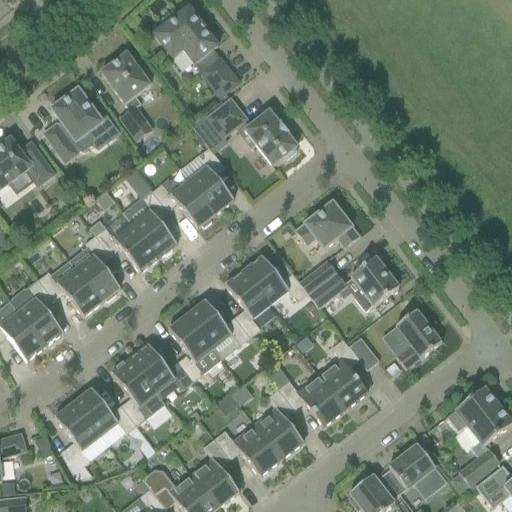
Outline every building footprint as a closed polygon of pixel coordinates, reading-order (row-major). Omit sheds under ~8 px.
[(218,102),(222,99),(238,87),(218,62),(217,63),(211,54),(217,50),(187,12),(177,19),(174,15),(160,26),(163,30),(152,38),(172,63),(182,55),(193,68),(194,67),(200,76),(199,77),(218,102)] [(119,122),(131,138),(136,145),(151,134),(135,112),(140,108),(134,101),(149,90),(137,74),(126,57),(122,60),(120,57),(111,64),(113,67),(100,76),(128,115),(119,122)] [(42,138),(64,167),(89,149),(90,141),(87,137),(102,126),(77,93),(73,95),(69,95),(63,99),(62,103),(50,113),(60,127),(56,129),(56,128),(42,138)] [(254,148),(271,170),(282,162),(284,165),(296,156),(294,153),(296,151),(286,138),(287,138),(279,128),(278,128),(268,115),(249,131),(244,125),(246,124),(230,103),(206,122),(222,143),(235,132),(250,152),(254,148)] [(0,194),(25,176),(36,191),(53,178),(44,166),(32,150),(21,158),(9,143),(0,149),(0,194)] [(224,172),(211,156),(208,152),(197,160),(206,171),(188,185),(214,219),(233,205),(213,180),(224,172)] [(214,219),(188,185),(178,192),(173,185),(166,185),(161,188),(151,196),(166,216),(176,209),(196,233),(201,230),(202,232),(210,226),(209,223),(214,219)] [(151,196),(122,218),(131,229),(157,263),(163,259),(165,260),(171,255),(170,253),(176,249),(157,224),(166,216),(151,196)] [(336,207),(333,209),(331,207),(294,235),(306,250),(314,243),(322,254),(336,243),(343,252),(358,241),(341,220),(344,217),(336,207)] [(99,225),(89,233),(94,240),(109,260),(119,253),(127,262),(139,278),(157,263),(131,229),(113,243),(104,232),(99,225)] [(68,266),(74,273),(100,307),(104,304),(105,306),(115,299),(114,297),(119,293),(99,268),(109,260),(94,240),(84,248),(86,252),(68,266)] [(261,261),(243,275),(269,310),(287,295),(296,306),(306,298),(298,287),(290,278),(280,286),(261,261)] [(374,262),(358,274),(349,281),(361,296),(353,302),(364,316),(372,310),(373,311),(397,292),(374,262)] [(307,299),(335,277),(326,265),(298,287),(306,298),(307,299)] [(68,266),(50,280),(47,277),(37,285),(53,305),(63,297),(82,322),(100,307),(74,273),(68,266)] [(269,310),(243,275),(224,290),(243,314),(234,322),(249,342),(259,334),(251,324),(269,310)] [(346,291),(335,277),(307,299),(318,313),(346,291)] [(9,307),(17,317),(44,351),(62,337),(43,312),(53,305),(37,285),(9,307)] [(249,342),(234,322),(224,330),(204,305),(186,319),(221,364),(229,358),(249,342)] [(9,307),(0,313),(0,345),(6,341),(25,366),(44,351),(17,317),(9,307)] [(420,316),(418,318),(415,315),(394,331),(410,351),(395,362),(404,374),(419,362),(420,363),(440,347),(424,327),(427,325),(420,316)] [(221,364),(186,319),(182,322),(181,321),(171,328),(172,330),(167,334),(187,359),(177,366),(192,386),(202,378),(221,364)] [(347,351),(358,365),(366,375),(378,366),(360,342),(347,351)] [(347,373),(358,365),(347,351),(342,344),(330,353),(339,364),(318,380),(344,414),(366,397),(347,373)] [(147,349),(129,364),(161,404),(179,390),(182,394),(192,386),(177,366),(167,374),(147,349)] [(155,398),(129,364),(123,368),(122,367),(115,372),(116,374),(110,378),(130,403),(120,411),(135,430),(164,408),(155,398)] [(344,414),(318,380),(297,397),(288,386),(277,394),(293,415),(303,407),(322,431),(344,414)] [(511,429),(496,409),(499,406),(490,395),(487,397),(483,392),(445,422),(457,438),(466,431),(478,446),(469,453),(477,463),(458,478),(468,491),(498,467),(488,454),(487,455),(484,450),(511,429)] [(77,403),(72,408),(99,442),(117,428),(125,438),(135,430),(120,411),(110,418),(90,393),(85,397),(84,395),(76,401),(77,403)] [(283,423),(293,415),(277,394),(266,402),(275,413),(254,430),(280,464),(302,447),(283,423)] [(99,442),(72,408),(53,422),(73,447),(60,457),(76,486),(91,481),(83,471),(89,467),(80,456),(99,442)] [(280,464),(254,430),(232,446),(224,435),(213,444),(229,465),(239,457),(258,481),(280,464)] [(0,482),(0,463),(25,456),(20,438),(0,443),(0,487),(0,482)] [(219,472),(229,465),(213,444),(202,452),(211,463),(189,480),(214,511),(218,511),(238,497),(219,472)] [(405,494),(406,495),(420,483),(431,497),(445,486),(416,449),(413,452),(410,449),(399,458),(401,461),(387,471),(389,474),(375,484),(375,485),(391,505),(405,494)] [(493,511),(510,500),(511,502),(511,483),(502,470),(474,491),(490,511),(493,511)] [(141,484),(149,494),(163,511),(168,511),(175,507),(179,511),(214,511),(189,480),(174,492),(161,476),(153,475),(141,484)] [(388,511),(394,508),(391,505),(375,485),(375,484),(372,480),(348,498),(350,501),(348,503),(354,511),(388,511)] [(163,511),(149,494),(138,502),(145,511),(163,511)] [(24,511),(24,502),(0,504),(0,511),(24,511)]
